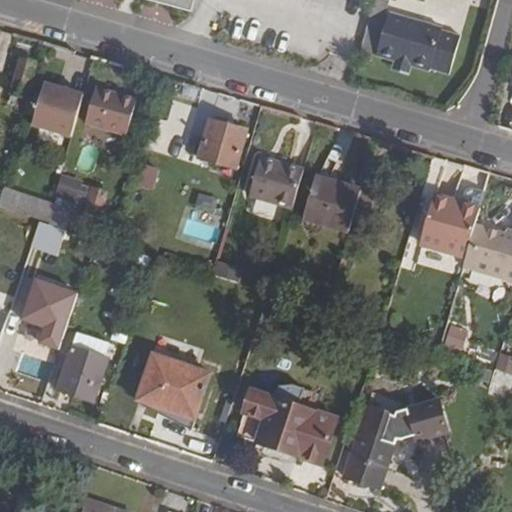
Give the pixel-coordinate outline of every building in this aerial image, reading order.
[(158,0),(193,9),(195,0),(158,0)] [(389,0),(388,0),(374,0),(362,46),(375,49),(389,0)] [(443,29),(390,14),(378,57),(395,61),(413,66),(431,72),(431,69),(451,76),(462,37),(443,32),(443,29)] [(35,65),(21,61),(12,93),(26,97),(35,65)] [(413,66),(395,61),(393,70),(410,75),(413,66)] [(47,85),(34,127),(72,139),(85,97),(47,85)] [(97,90),(87,125),(127,137),(138,102),(97,90)] [(249,132),(210,120),(199,159),(238,171),(249,132)] [(307,170),(261,157),(250,198),(295,210),(307,170)] [(141,164),(135,186),(153,191),(159,168),(141,164)] [(363,190),(317,177),(304,221),(350,234),(363,190)] [(109,193),(93,188),(80,232),(97,237),(109,193)] [(464,191),(461,203),(482,209),(487,193),(469,188),(464,191)] [(55,206),(55,205),(5,189),(0,205),(0,207),(50,224),(50,225),(66,230),(72,211),(55,206)] [(435,196),(421,246),(467,260),(477,226),(478,223),(482,209),(461,203),(435,196)] [(511,235),(507,234),(477,226),(467,260),(465,267),(511,282),(511,235)] [(60,351),(78,296),(37,282),(24,322),(41,327),(44,335),(41,345),(60,351)] [(0,341),(9,315),(0,312),(0,341)] [(461,347),(466,332),(449,326),(444,341),(461,347)] [(58,392),(94,404),(109,360),(105,358),(110,345),(77,334),(58,392)] [(511,357),(497,354),(487,395),(508,400),(511,382),(511,357)] [(196,421),(212,375),(154,355),(138,402),(143,404),(171,413),(168,420),(193,431),(196,421)] [(282,388),(273,398),(302,408),(308,390),(296,386),(282,388)] [(273,398),(253,391),(237,439),(324,467),(340,420),(302,408),(273,398)] [(417,437),(420,442),(449,428),(435,398),(406,412),(408,417),(404,420),(368,408),(344,478),(383,490),(399,441),(404,441),(417,437)] [(171,413),(143,404),(142,408),(168,420),(171,413)] [(121,511),(88,501),(84,511),(121,511)]
